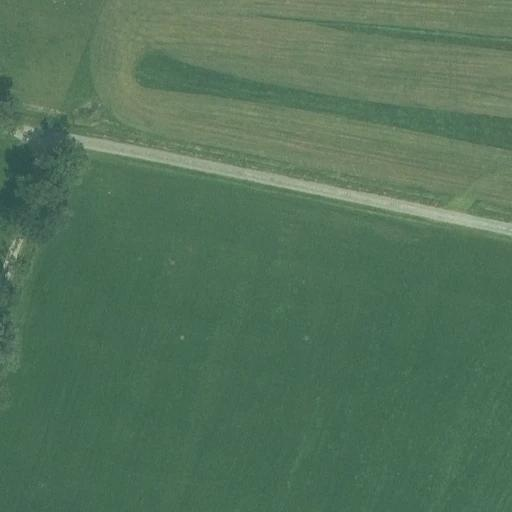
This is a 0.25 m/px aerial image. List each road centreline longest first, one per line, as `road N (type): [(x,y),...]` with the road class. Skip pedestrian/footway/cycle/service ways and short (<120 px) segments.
road 1 (unclassified): [(43,133),(511,231)]
road 2 (unclassified): [(43,133),(0,265)]
